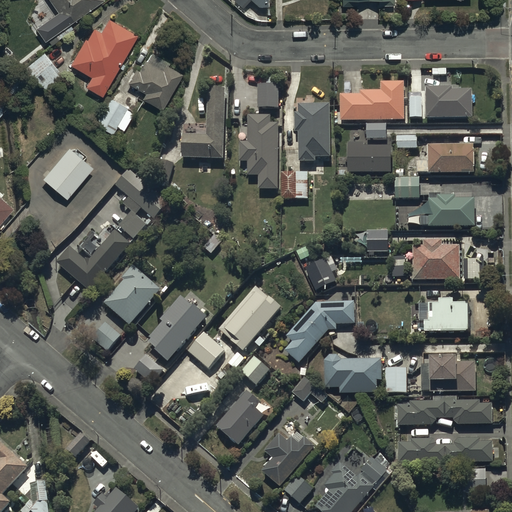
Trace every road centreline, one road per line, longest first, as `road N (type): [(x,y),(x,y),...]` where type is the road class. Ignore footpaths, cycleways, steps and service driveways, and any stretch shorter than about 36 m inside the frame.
road 1 (residential): [(511,44),(255,45),(190,0)]
road 2 (tertiary): [(25,347),(214,511)]
